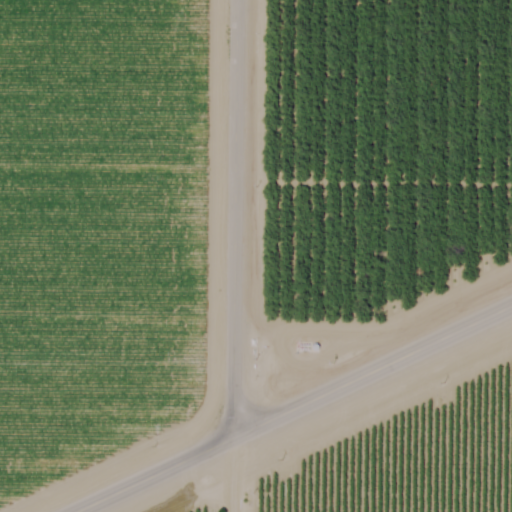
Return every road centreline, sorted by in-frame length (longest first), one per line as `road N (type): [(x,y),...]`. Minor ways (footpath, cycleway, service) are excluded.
road 1 (tertiary): [(231,511),(235,0)]
road 2 (tertiary): [(81,511),(511,311)]
